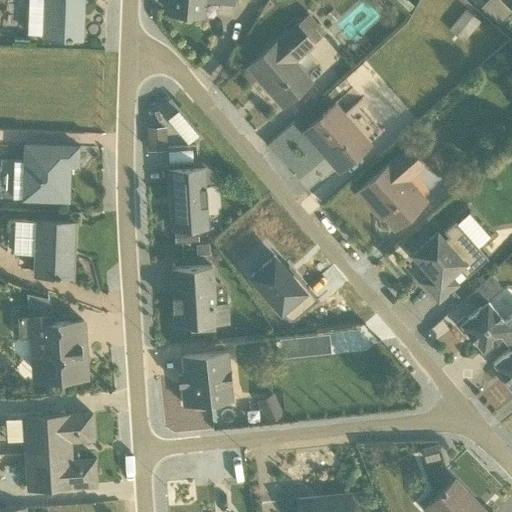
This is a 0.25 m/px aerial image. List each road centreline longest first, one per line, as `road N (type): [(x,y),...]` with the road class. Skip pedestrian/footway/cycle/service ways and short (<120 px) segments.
road 1 (residential): [(129,45),(174,64),(466,414)]
road 2 (unclassified): [(129,45),(123,207),(141,452)]
road 3 (unclassified): [(141,452),(466,414)]
